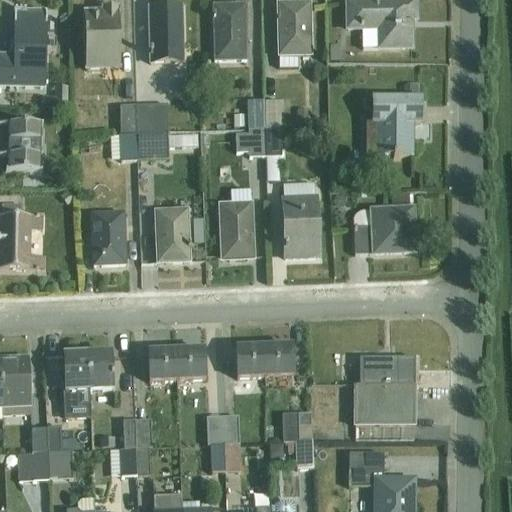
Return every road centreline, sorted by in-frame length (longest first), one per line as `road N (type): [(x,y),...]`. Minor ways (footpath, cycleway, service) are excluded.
road 1 (residential): [(0,316),(471,300)]
road 2 (residential): [(471,300),(471,0)]
road 3 (residential): [(470,511),(471,300)]
